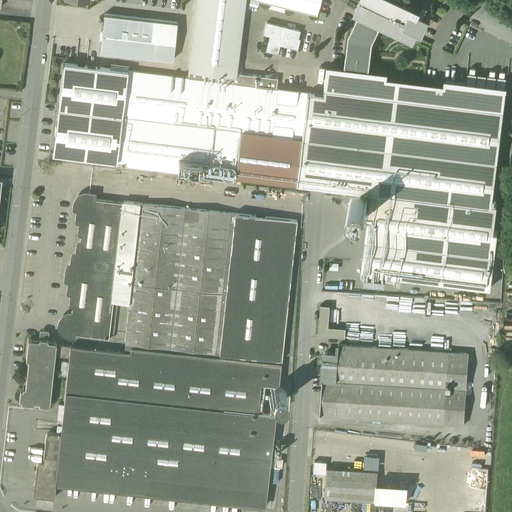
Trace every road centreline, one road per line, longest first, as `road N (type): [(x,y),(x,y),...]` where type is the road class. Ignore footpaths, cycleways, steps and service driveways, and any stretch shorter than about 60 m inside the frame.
road 1 (residential): [(42,0),(0,354)]
road 2 (residential): [(295,511),(315,207)]
